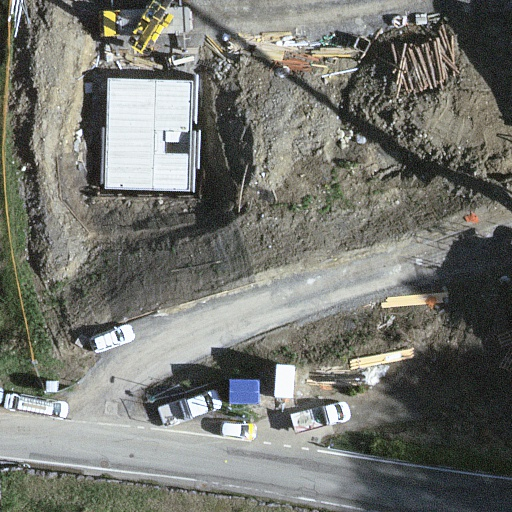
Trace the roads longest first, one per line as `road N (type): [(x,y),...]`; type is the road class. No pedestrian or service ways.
road 1 (tertiary): [(0,435),(511,505)]
road 2 (track): [(85,444),(104,396),(174,343),(511,226)]
road 3 (track): [(362,0),(237,16),(156,0)]
